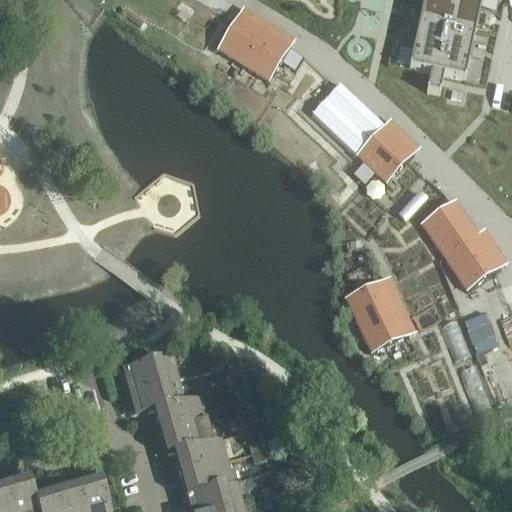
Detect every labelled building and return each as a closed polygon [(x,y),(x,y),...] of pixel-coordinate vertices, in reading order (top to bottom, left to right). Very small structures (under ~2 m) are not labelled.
[(424,0),(410,72),(431,76),(427,95),(439,98),(443,79),(465,83),(482,0),(424,0)] [(239,18),(217,53),(269,86),(291,50),(239,18)] [(341,88),(313,117),(356,159),(384,129),(341,88)] [(384,129),(356,159),(386,188),(415,157),(384,129)] [(455,205),(421,228),(467,295),(501,272),(455,205)] [(382,284),(345,302),(371,358),(409,340),(382,284)] [(219,360),(207,364),(210,373),(222,370),(221,369),(233,366),(224,360),(219,362),(219,360)] [(172,361),(122,375),(128,397),(178,383),(172,361)] [(236,367),(228,369),(230,381),(238,379),(236,367)] [(134,420),(154,415),(153,414),(185,405),(184,405),(178,383),(128,397),(134,420)] [(245,398),(238,400),(241,412),(249,410),(245,398)] [(201,400),(184,405),(185,405),(153,414),(154,415),(160,436),(207,423),(201,400)] [(245,414),(233,417),(235,425),(247,422),(245,414)] [(166,459),(174,457),(174,456),(213,445),(207,423),(160,436),(166,459)] [(221,442),(213,445),(174,456),(174,457),(180,478),(227,465),(221,442)] [(259,447),(248,450),(250,459),(262,455),(259,447)] [(252,467),(264,464),(262,455),(250,459),(252,467)] [(227,465),(180,478),(186,501),(234,487),(234,486),(227,465)] [(36,503),(30,484),(8,490),(13,511),(37,511),(35,503),(36,503)] [(109,511),(106,498),(102,484),(80,491),(85,511),(109,511)] [(234,487),(186,501),(189,511),(229,511),(243,508),(236,486),(234,486),(234,487)] [(0,492),(0,511),(13,511),(8,490),(0,492)] [(57,497),(61,511),(85,511),(80,491),(57,497)] [(274,500),(271,491),(260,494),(263,503),(274,500)] [(114,496),(106,498),(109,511),(118,510),(114,496)] [(35,503),(37,511),(61,511),(57,497),(36,503),(35,503)]
